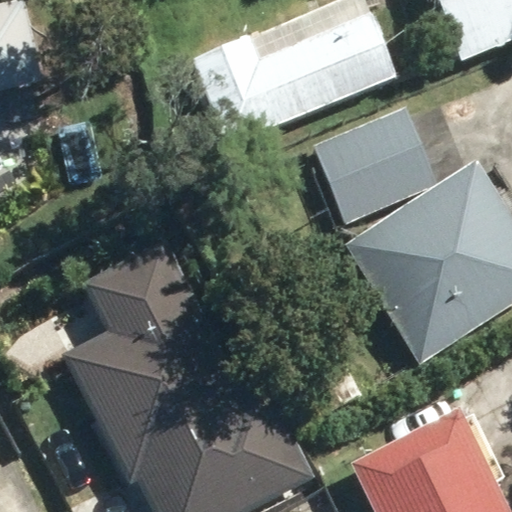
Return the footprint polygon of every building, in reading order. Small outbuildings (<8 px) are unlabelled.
[(511,0),(448,0),(475,64),(511,49),(511,0)] [(0,99),(38,91),(16,10),(0,13),(0,99)] [(375,25),(258,70),(247,42),(195,62),(228,149),(281,129),(280,127),(397,82),(375,25)] [(341,225),(353,221),(363,243),(350,251),(422,368),(511,313),(511,220),(481,171),(444,193),(442,190),(444,189),(418,113),(315,149),(341,225)] [(86,291),(111,346),(74,364),(151,511),(254,511),(319,481),(239,317),(204,236),(86,291)] [(364,467),(385,511),(511,511),(511,503),(472,418),(364,467)]
